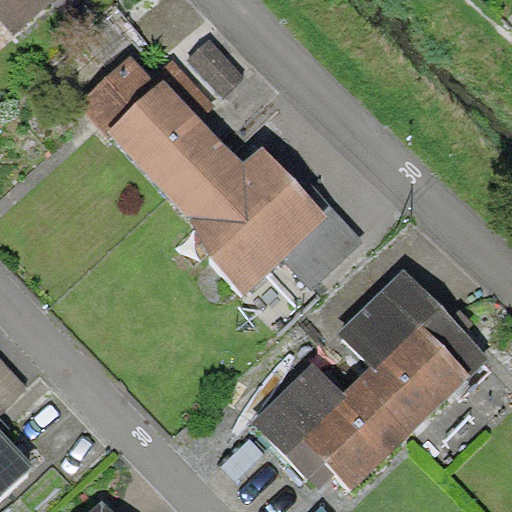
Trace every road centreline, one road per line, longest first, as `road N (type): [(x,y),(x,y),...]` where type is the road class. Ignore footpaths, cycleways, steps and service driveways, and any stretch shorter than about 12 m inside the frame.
road 1 (residential): [(511,276),(228,0)]
road 2 (residential): [(0,292),(210,511)]
